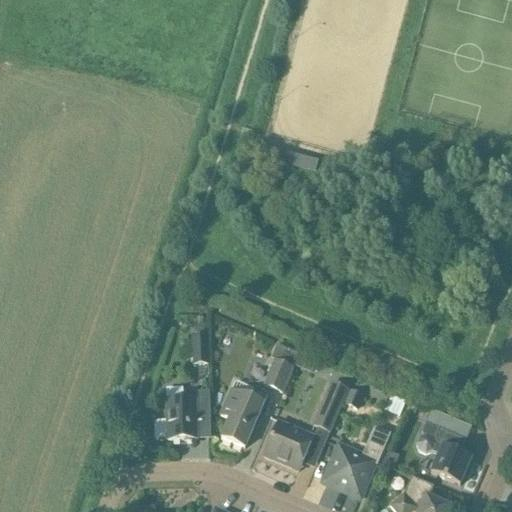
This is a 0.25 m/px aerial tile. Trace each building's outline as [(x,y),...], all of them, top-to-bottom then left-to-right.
[(314,173),(316,164),(274,153),(271,163),(314,173)] [(208,366),(207,338),(191,339),(192,367),(208,366)] [(292,370),(275,363),(264,388),(281,395),(292,370)] [(267,397),(235,383),(220,418),(229,422),(221,441),(244,451),(267,397)] [(166,403),(167,443),(196,442),(196,421),(210,420),(209,394),(182,394),(182,390),(166,390),(166,403)] [(348,392),(342,407),(358,413),(364,399),(348,392)] [(385,412),(399,418),(405,403),(391,397),(385,412)] [(329,435),(340,408),(334,405),(325,401),(313,429),(329,435)] [(414,416),(418,407),(409,403),(405,412),(414,416)] [(313,439),(278,425),(263,460),(298,474),(313,439)] [(466,443),(426,425),(421,435),(422,438),(418,439),(415,447),(418,455),(426,458),(433,456),(438,457),(430,476),(459,488),(471,461),(460,456),(466,443)] [(389,436),(374,430),(363,460),(338,449),(323,486),(360,501),(375,465),(378,466),(389,436)] [(433,489),(411,480),(404,497),(390,509),(392,511),(449,511),(450,510),(428,500),(433,489)]
